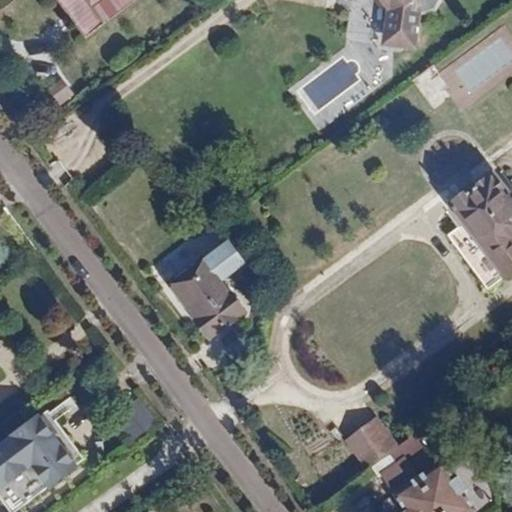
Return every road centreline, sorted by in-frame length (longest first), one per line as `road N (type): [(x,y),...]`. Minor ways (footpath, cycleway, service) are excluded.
road 1 (residential): [(0,153),(271,511)]
road 2 (unknown): [(208,427),(89,511)]
